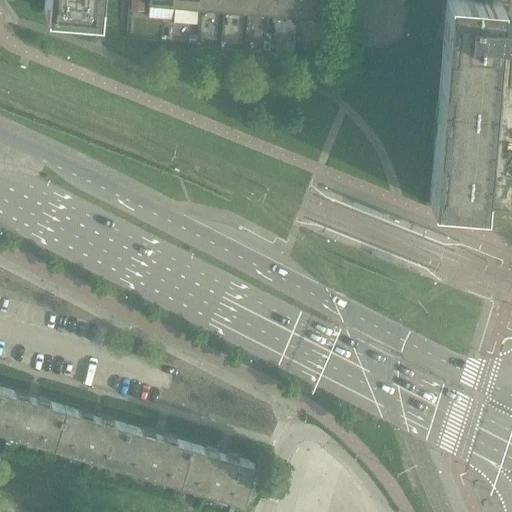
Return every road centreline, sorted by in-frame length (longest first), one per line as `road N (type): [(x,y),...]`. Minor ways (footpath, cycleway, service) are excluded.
road 1 (secondary): [(0,192),(511,452)]
road 2 (secondary): [(484,381),(0,135)]
road 3 (residential): [(386,511),(342,456),(294,424),(263,511)]
road 4 (residential): [(0,328),(159,378)]
